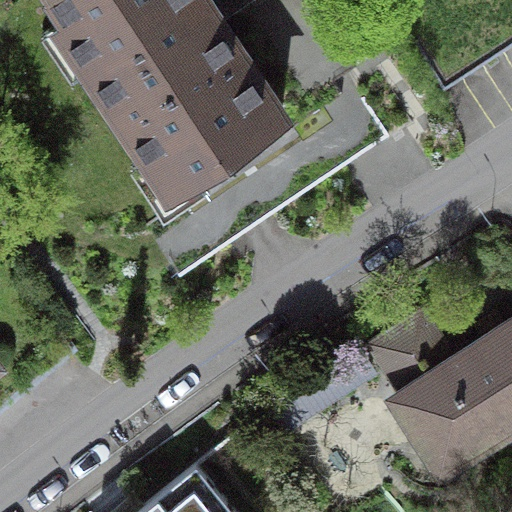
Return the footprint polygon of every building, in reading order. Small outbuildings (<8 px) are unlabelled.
[(511,0),(383,0),(444,93),(511,48),(511,0)] [(219,15),(105,92),(73,113),(183,276),(253,229),(390,136),(357,87),(295,129),(282,109),(219,15)] [(0,326),(0,406),(72,348),(33,300),(0,326)] [(404,391),(398,395),(441,462),(511,417),(511,321),(506,325),(501,318),(492,324),(483,330),(488,337),(455,358),(422,308),(371,340),(404,391)] [(238,511),(196,460),(146,501),(134,487),(116,502),(104,511),(238,511)]
